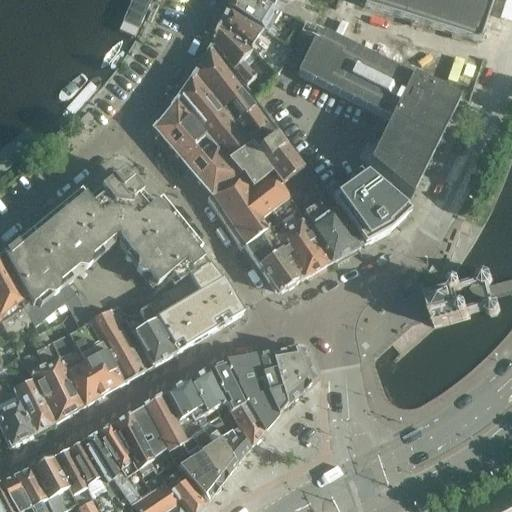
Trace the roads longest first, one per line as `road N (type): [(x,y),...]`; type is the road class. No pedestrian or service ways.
road 1 (residential): [(341,307),(421,246),(511,61)]
road 2 (residential): [(270,323),(0,467)]
road 3 (residential): [(270,323),(123,125)]
road 4 (secondary): [(511,376),(478,410),(354,471)]
road 5 (residential): [(0,245),(123,125)]
road 6 (residential): [(354,471),(341,307)]
road 7 (secondary): [(371,511),(511,435)]
road 8 (residential): [(123,125),(198,32),(204,0)]
